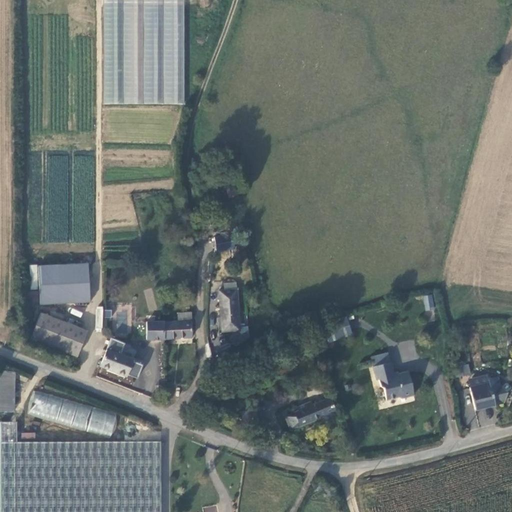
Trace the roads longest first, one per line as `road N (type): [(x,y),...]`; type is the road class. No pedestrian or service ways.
road 1 (unclassified): [(511,430),(347,469),(312,465),(0,348)]
road 2 (track): [(175,416),(202,358),(204,255),(187,136),(236,0)]
